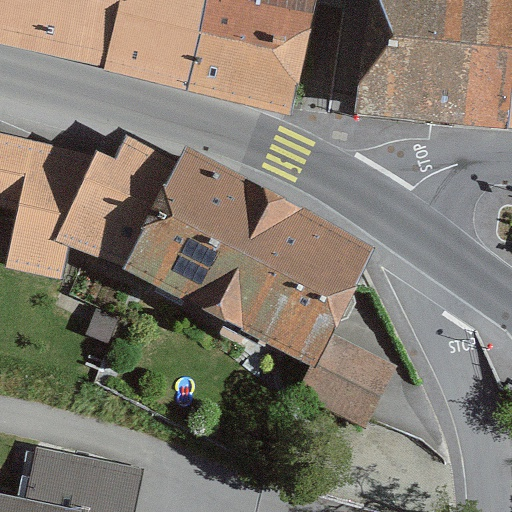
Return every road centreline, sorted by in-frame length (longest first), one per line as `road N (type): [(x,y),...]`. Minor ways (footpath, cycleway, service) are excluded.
road 1 (secondary): [(389,212),(309,169),(0,75)]
road 2 (residential): [(437,253),(425,297),(483,481),(483,511)]
road 3 (residential): [(511,162),(436,167),(389,212)]
